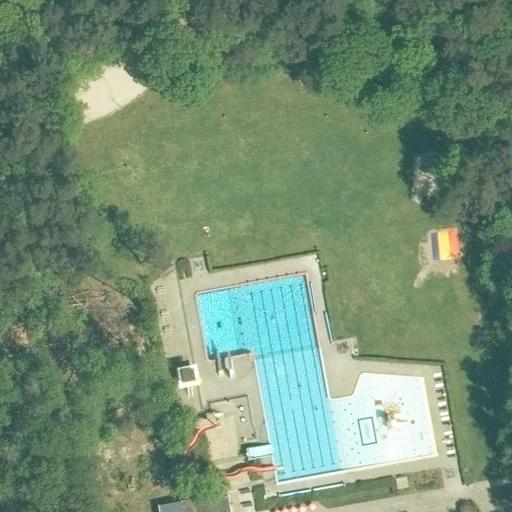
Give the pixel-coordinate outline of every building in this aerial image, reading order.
[(398,161),(378,162),(379,188),(400,187),(398,161)] [(387,226),(391,256),(416,253),(413,223),(387,226)] [(163,413),(209,409),(208,392),(161,396),(163,413)] [(209,464),(212,474),(224,471),(228,487),(241,483),(234,458),(209,464)] [(228,511),(226,495),(178,504),(179,511),(228,511)] [(511,511),(511,495),(502,504),(508,511),(511,511)]
